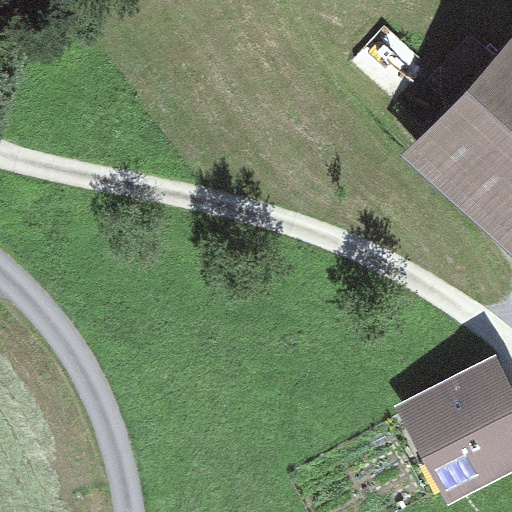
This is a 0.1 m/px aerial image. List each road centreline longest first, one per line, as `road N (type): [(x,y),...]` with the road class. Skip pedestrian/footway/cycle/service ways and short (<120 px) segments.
road 1 (track): [(0,155),(225,206),(357,251),(431,288),(511,345)]
road 2 (track): [(0,269),(44,307),(86,368),(128,511)]
